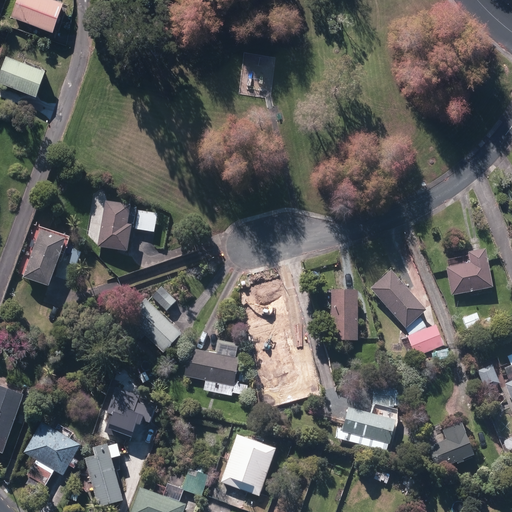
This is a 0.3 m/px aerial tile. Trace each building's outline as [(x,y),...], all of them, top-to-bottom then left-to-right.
[(17,0),(11,17),(53,32),(64,2),(58,0),(17,0)] [(0,74),(0,82),(37,96),(46,69),(6,55),(0,74)] [(98,248),(128,253),(133,226),(134,226),(137,209),(131,209),(131,207),(106,203),(98,248)] [(136,230),(155,234),(157,215),(138,212),(136,230)] [(23,279),(49,288),(66,240),(47,233),(48,232),(41,229),(23,279)] [(446,270),(452,298),(493,289),(485,251),(468,255),(470,265),(446,270)] [(416,358),(444,347),(436,327),(418,334),(417,332),(426,329),(421,317),(426,312),(391,272),(371,291),(407,331),(410,337),(408,338),(416,358)] [(152,298),(167,313),(177,302),(162,288),(152,298)] [(332,342),(358,342),(358,292),(332,292),(332,342)] [(144,336),(164,354),(182,335),(146,301),(127,320),(129,321),(125,326),(140,340),(144,336)] [(463,320),(468,332),(481,326),(476,315),(463,320)] [(257,373),(262,391),(293,383),(289,367),(291,367),(279,318),(252,324),(264,371),(257,373)] [(289,335),(295,356),(309,352),(303,331),(289,335)] [(204,392),(232,398),(233,394),(246,397),(249,387),(235,384),(243,347),(218,342),(215,355),(190,350),(184,377),(206,381),(204,392)] [(87,358),(95,364),(100,356),(92,351),(87,358)] [(430,355),(432,363),(442,361),(440,352),(430,355)] [(239,383),(248,385),(250,374),(240,372),(239,383)] [(124,385),(108,430),(132,439),(135,433),(137,433),(143,418),(148,420),(149,417),(155,419),(160,405),(143,399),(145,392),(124,385)] [(0,453),(3,455),(24,396),(0,387),(0,453)] [(357,445),(386,453),(388,445),(391,446),(397,425),(398,411),(393,411),(395,390),(374,388),(372,407),(373,407),(371,415),(348,409),(342,433),(359,438),(357,445)] [(107,399),(118,403),(120,395),(109,392),(107,399)] [(263,413),(264,422),(277,421),(276,411),(263,413)] [(28,476),(46,487),(55,472),(63,477),(69,467),(74,470),(79,463),(74,459),(82,446),(43,423),(24,453),(37,461),(28,476)] [(464,463),(463,461),(474,457),(462,425),(442,432),(432,436),(425,438),(437,471),(444,468),(457,463),(458,466),(464,463)] [(423,445),(419,434),(411,437),(413,442),(415,441),(417,447),(423,445)] [(221,484),(259,498),(276,450),(238,436),(221,484)] [(85,460),(99,509),(123,502),(112,460),(121,458),(118,445),(108,448),(107,445),(93,449),(96,458),(85,460)] [(131,511),(184,511),(186,506),(179,503),(184,491),(201,497),(209,477),(190,470),(182,490),(168,485),(163,497),(140,489),(131,511)] [(400,493),(411,496),(416,482),(405,478),(400,493)]
